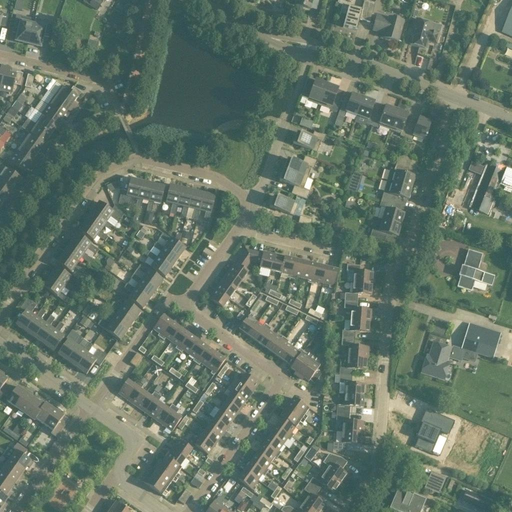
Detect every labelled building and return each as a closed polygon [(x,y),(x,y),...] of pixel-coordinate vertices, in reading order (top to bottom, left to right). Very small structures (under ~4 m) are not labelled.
[(21,12),(23,1),(18,0),(16,0),(14,10),(21,12)] [(97,12),(103,0),(114,0),(116,1),(116,0),(84,0),(82,4),(97,12)] [(313,0),(319,1),(319,0),(296,0),(295,6),(310,10),(312,0),(313,0)] [(342,5),(339,15),(346,17),(343,28),(343,29),(343,28),(356,31),(359,21),(370,23),(375,4),(364,1),(361,11),(349,7),(342,5)] [(118,4),(115,9),(122,13),(124,8),(118,4)] [(511,7),(502,33),(511,37),(511,7)] [(388,20),(376,17),(373,31),(384,34),(383,39),(397,43),(403,22),(388,18),(388,20)] [(28,45),(33,26),(20,23),(21,20),(15,18),(12,30),(18,31),(15,42),(28,45)] [(432,25),(416,21),(409,46),(426,50),(428,43),(436,45),(439,33),(431,31),(432,25)] [(46,26),(45,29),(33,26),(28,45),(40,48),(43,37),(49,39),(52,27),(46,26)] [(98,44),(88,41),(87,48),(97,50),(98,44)] [(10,69),(6,67),(0,90),(0,91),(11,94),(14,85),(20,86),(23,74),(16,73),(16,75),(9,74),(10,69)] [(303,93),(310,96),(308,102),(319,106),(327,85),(315,81),(315,83),(307,80),(303,89),(304,89),(303,93)] [(338,89),(327,85),(319,106),(330,110),(329,111),(336,113),(340,102),(334,100),(338,89)] [(73,104),(77,98),(79,100),(83,95),(73,87),(69,92),(62,87),(55,97),(75,111),(78,107),(73,104)] [(356,117),(363,99),(352,94),(348,105),(342,103),(334,126),(340,128),(346,113),(356,117)] [(72,115),(75,111),(55,97),(48,106),(64,117),(67,112),(72,115)] [(363,99),(356,117),(367,121),(366,125),(372,127),(376,115),(370,113),(374,103),(363,99)] [(48,106),(42,115),(62,129),(64,125),(60,122),(64,117),(48,106)] [(376,115),(372,127),(378,129),(378,127),(389,131),(397,111),(385,107),(382,117),(376,115)] [(397,111),(389,131),(400,135),(400,137),(405,139),(409,127),(404,125),(408,115),(397,111)] [(59,133),(62,129),(42,115),(35,125),(51,136),(54,130),(59,133)] [(299,127),(310,131),(313,123),(301,119),(299,127)] [(409,127),(405,139),(411,141),(413,137),(424,141),(431,123),(419,119),(415,129),(409,127)] [(47,141),(51,136),(35,125),(28,134),(48,148),(51,144),(47,141)] [(323,143),(326,136),(314,132),(312,138),(297,133),(296,135),(294,134),(291,142),(293,142),(292,144),(317,153),(321,142),(323,143)] [(45,152),(48,148),(28,134),(22,143),(37,154),(41,149),(45,152)] [(37,154),(22,143),(15,153),(30,163),(35,167),(38,163),(34,159),(37,154)] [(35,167),(30,163),(15,153),(8,162),(24,173),(28,168),(32,171),(35,167)] [(397,162),(409,166),(411,159),(399,156),(397,162)] [(283,171),(307,179),(311,168),(314,169),(317,161),(305,157),(302,165),(287,159),(286,161),(284,161),(282,168),(284,169),(283,171)] [(397,162),(394,172),(390,171),(387,182),(411,189),(414,178),(406,175),(409,166),(397,162)] [(483,169),(472,164),(469,172),(480,176),(483,169)] [(4,168),(0,173),(0,179),(13,189),(17,183),(21,186),(24,182),(4,168)] [(491,201),(499,183),(501,184),(501,185),(504,186),(502,191),(511,195),(511,173),(507,171),(504,176),(501,175),(501,173),(488,168),(471,209),(487,215),(492,202),(491,201)] [(307,179),(283,171),(282,172),(280,172),(278,179),(280,180),(279,182),(294,187),(291,195),(306,200),(309,193),(303,190),(307,179)] [(353,174),(351,181),(358,183),(360,175),(353,174)] [(9,194),(13,189),(0,179),(0,193),(11,201),(14,197),(9,194)] [(130,180),(127,194),(121,193),(118,205),(129,207),(131,198),(137,199),(141,182),(130,180)] [(142,201),(148,202),(152,185),(141,182),(137,199),(135,209),(140,210),(142,201)] [(387,182),(383,193),(381,201),(395,205),(397,197),(408,200),(411,189),(387,182)] [(164,188),(152,185),(148,202),(146,212),(151,213),(153,203),(160,205),(164,188)] [(175,216),(177,206),(181,189),(170,186),(166,203),(172,205),(170,214),(175,216)] [(181,189),(177,206),(183,208),(181,217),(186,218),(188,209),(192,192),(181,189)] [(203,194),(192,192),(188,209),(194,210),(192,220),(197,221),(199,211),(203,194)] [(8,205),(11,201),(0,193),(0,206),(4,202),(8,205)] [(203,194),(199,211),(205,213),(203,222),(208,224),(210,214),(215,197),(203,194)] [(293,217),(297,205),(273,197),(273,199),(271,198),(268,205),(270,206),(269,208),(293,217)] [(377,220),(400,226),(404,215),(393,212),(395,205),(381,201),(379,209),(380,209),(377,220)] [(344,208),(351,210),(352,204),(346,202),(344,208)] [(106,223),(110,218),(118,223),(125,214),(114,207),(111,212),(99,203),(92,213),(114,229),(114,228),(106,223)] [(100,232),(103,228),(103,227),(111,233),(114,229),(92,213),(85,222),(108,238),(100,232)] [(310,227),(312,220),(300,217),(298,224),(310,227)] [(384,242),(387,234),(397,238),(400,226),(377,220),(374,230),(372,230),(370,238),(376,239),(384,242)] [(93,242),(97,236),(105,242),(108,238),(85,222),(79,232),(93,242)] [(339,233),(341,228),(333,225),(331,231),(339,233)] [(136,237),(141,241),(145,236),(144,235),(140,231),(136,237)] [(171,240),(170,240),(162,234),(159,238),(167,244),(164,249),(156,243),(178,259),(185,250),(171,240)] [(76,235),(69,244),(84,254),(87,249),(95,255),(98,251),(90,245),(91,245),(76,235)] [(161,253),(157,258),(149,253),(171,269),(178,259),(156,243),(153,248),(161,253)] [(77,264),(81,259),(89,264),(92,260),(69,244),(63,254),(85,270),(85,269),(77,264)] [(250,263),(245,250),(235,264),(234,264),(228,273),(241,282),(248,273),(245,271),(250,263)] [(245,250),(250,263),(260,265),(259,268),(270,271),(274,255),(263,253),(262,255),(245,250)] [(457,288),(471,292),(474,282),(490,287),(493,277),(477,272),(482,255),(468,251),(457,288)] [(165,278),(171,269),(149,253),(146,257),(154,263),(150,268),(165,278)] [(82,274),(85,270),(63,254),(56,263),(70,273),(74,268),(82,274)] [(270,271),(280,274),(284,258),(274,255),(270,271)] [(286,278),(290,279),(295,260),(284,258),(280,274),(287,275),(286,278)] [(295,277),(301,279),(305,263),(295,260),(290,279),(294,280),(295,277)] [(307,283),(311,284),(316,266),(305,263),(301,279),(308,281),(307,283)] [(148,271),(140,266),(137,270),(145,276),(141,281),(133,275),(156,291),(162,281),(148,271)] [(316,282),(322,284),(326,268),(316,266),(311,284),(315,285),(316,282)] [(346,272),(354,272),(353,283),(373,285),(374,274),(359,272),(360,267),(347,266),(346,272)] [(107,272),(100,267),(98,271),(104,276),(107,272)] [(56,268),(50,278),(72,294),(75,290),(67,284),(71,278),(56,268)] [(337,271),(326,268),(322,284),(329,286),(328,289),(332,290),(333,287),(337,271)] [(222,282),(235,291),(241,282),(228,273),(222,282)] [(138,285),(135,290),(127,284),(149,300),(156,291),(133,275),(130,279),(138,285)] [(60,293),(64,288),(72,294),(50,278),(43,287),(57,297),(65,303),(68,299),(60,293)] [(215,290),(229,300),(235,291),(222,282),(215,290)] [(373,285),(353,283),(352,295),(345,294),(345,295),(344,300),(344,302),(357,302),(358,295),(371,296),(372,285),(373,285)] [(142,310),(149,300),(127,284),(124,289),(132,294),(128,300),(142,310)] [(222,309),(229,300),(215,290),(209,300),(222,309)] [(16,326),(25,332),(35,318),(30,314),(36,306),(27,300),(19,310),(24,314),(16,326)] [(350,321),(370,322),(371,311),(357,310),(357,302),(344,302),(344,309),(351,310),(350,321)] [(122,308),(114,303),(111,307),(133,323),(140,313),(126,303),(122,308)] [(119,313),(118,313),(115,318),(107,312),(104,316),(127,332),(133,323),(111,307),(119,313)] [(45,324),(40,321),(45,313),(41,310),(35,318),(25,332),(35,339),(45,324)] [(238,330),(248,336),(257,323),(252,319),(253,317),(250,314),(248,317),(238,330)] [(54,331),(49,327),(54,319),(50,316),(45,324),(35,339),(44,345),(54,331)] [(120,341),(127,332),(104,316),(112,322),(109,327),(101,321),(98,325),(106,331),(105,331),(120,341)] [(157,337),(160,339),(172,323),(162,317),(153,330),(159,334),(157,337)] [(84,318),(81,323),(87,327),(90,322),(84,318)] [(370,322),(350,321),(349,332),(342,332),(341,339),(354,340),(355,332),(368,334),(369,322),(370,323),(370,322)] [(64,338),(58,334),(64,326),(60,323),(54,331),(44,345),(54,352),(64,338)] [(165,339),(171,343),(180,329),(172,323),(160,339),(163,341),(165,339)] [(263,327),(257,323),(248,336),(257,343),(268,327),(265,325),(263,327)] [(469,325),(461,350),(452,347),(451,351),(434,345),(430,358),(427,358),(423,373),(443,380),(448,364),(445,364),(447,359),(460,363),(464,351),(492,360),(500,335),(469,325)] [(271,329),(268,327),(257,343),(265,349),(275,336),(269,332),(271,329)] [(175,349),(178,351),(189,336),(180,329),(171,343),(177,347),(175,349)] [(183,351),(189,355),(198,342),(189,336),(178,351),(181,354),(183,351)] [(280,340),(275,336),(265,349),(274,355),(285,339),(282,337),(280,340)] [(67,362),(77,348),(83,340),(79,337),(73,345),(69,342),(59,356),(67,362)] [(289,342),(285,339),(274,355),(283,361),(292,348),(287,344),(289,342)] [(348,358),(367,359),(368,348),(354,347),(354,340),(341,339),(341,347),(348,347),(348,358)] [(192,362),(196,364),(207,348),(198,342),(189,355),(194,359),(192,362)] [(82,351),(77,348),(67,362),(77,368),(87,354),(92,346),(88,343),(82,351)] [(201,364),(206,368),(216,354),(207,348),(196,364),(199,366),(201,364)] [(283,361),(291,367),(292,368),(302,354),(303,352),(300,350),(298,352),(292,348),(283,361)] [(86,375),(95,363),(99,367),(107,356),(97,350),(92,358),(87,354),(77,368),(86,375)] [(129,364),(135,368),(142,358),(137,354),(129,364)] [(225,361),(216,354),(206,368),(212,372),(210,374),(213,376),(215,374),(225,361)] [(308,382),(309,381),(314,384),(322,373),(317,370),(320,367),(314,363),(316,360),(308,355),(306,357),(302,354),(292,368),(291,367),(290,369),(308,382)] [(339,376),(352,377),(352,370),(366,371),(366,360),(367,360),(367,359),(348,358),(347,369),(339,369),(339,376)] [(245,375),(239,384),(252,394),(258,385),(245,375)] [(345,396),(365,397),(366,385),(351,384),(352,377),(339,376),(338,384),(346,384),(345,396)] [(118,394),(127,401),(140,383),(136,381),(133,385),(127,381),(118,394)] [(140,383),(127,401),(136,407),(145,394),(140,390),(143,386),(140,383)] [(180,400),(185,386),(178,384),(173,398),(180,400)] [(252,394),(239,384),(232,393),(246,403),(252,394)] [(17,387),(12,395),(7,391),(0,400),(0,401),(5,405),(7,402),(16,409),(28,392),(23,389),(22,391),(17,387)] [(32,395),(28,392),(16,409),(25,415),(35,401),(31,397),(32,395)] [(216,395),(212,392),(208,397),(212,400),(216,395)] [(145,394),(136,407),(145,414),(157,396),(154,393),(150,398),(145,394)] [(226,402),(239,411),(246,403),(232,393),(226,402)] [(157,396),(145,414),(153,420),(163,406),(158,403),(161,398),(157,396)] [(336,414),(349,414),(350,407),(363,408),(364,397),(365,397),(345,396),(344,407),(337,406),(336,412),(336,414)] [(282,418),(296,428),(299,423),(302,425),(305,421),(308,418),(305,416),(308,410),(293,399),(289,404),(286,402),(280,411),(283,413),(280,418),(281,419),(282,418)] [(34,422),(35,419),(46,405),(41,401),(39,403),(35,401),(25,415),(34,422)] [(220,411),(233,420),(239,411),(226,402),(220,411)] [(50,407),(46,405),(35,419),(44,425),(56,408),(51,405),(50,407)] [(163,406),(153,420),(162,426),(175,408),(171,406),(168,410),(163,406)] [(63,417),(59,414),(60,412),(56,408),(44,425),(53,432),(51,434),(56,438),(67,423),(62,419),(63,417)] [(175,415),(179,411),(177,410),(175,408),(162,426),(172,433),(181,419),(175,415)] [(214,420),(227,429),(233,420),(220,411),(214,420)] [(342,433),(362,434),(363,423),(348,422),(349,414),(336,414),(336,420),(336,421),(343,422),(342,433)] [(415,440),(417,441),(414,449),(429,456),(439,434),(445,437),(451,424),(431,415),(426,426),(422,424),(415,440)] [(276,427),(292,438),(294,435),(291,434),(295,428),(295,429),(296,428),(282,418),(281,419),(276,427)] [(207,428),(221,438),(227,429),(214,420),(207,428)] [(292,438),(276,427),(269,436),(283,446),(287,440),(289,442),(292,438)] [(201,437),(214,447),(221,438),(207,428),(201,437)] [(346,451),(347,444),(360,445),(361,434),(362,434),(342,433),(341,444),(333,444),(332,450),(346,451)] [(263,445),(279,456),(281,453),(279,451),(283,446),(269,436),(263,445)] [(208,456),(214,447),(201,437),(195,446),(208,456)] [(21,439),(18,443),(25,448),(28,444),(21,439)] [(178,441),(172,450),(185,459),(192,450),(178,441)] [(33,463),(23,457),(27,452),(17,444),(13,450),(16,452),(9,461),(24,471),(27,467),(29,468),(33,463)] [(279,456),(263,445),(257,454),(270,463),(274,458),(277,459),(279,456)] [(172,450),(166,458),(166,459),(179,468),(185,459),(172,450)] [(310,450),(303,459),(309,463),(316,455),(310,450)] [(251,463),(266,474),(269,471),(266,469),(270,463),(257,454),(251,463)] [(325,460),(331,464),(325,474),(341,485),(348,476),(336,467),(339,463),(329,455),(325,460)] [(166,459),(166,458),(165,458),(161,463),(158,461),(152,470),(155,472),(146,485),(162,496),(165,498),(168,494),(165,492),(172,482),(175,484),(180,476),(177,474),(181,469),(179,468),(166,459)] [(0,467),(20,481),(23,477),(21,475),(24,471),(9,461),(6,466),(0,462),(0,467)] [(266,474),(251,463),(244,472),(258,481),(262,475),(264,477),(266,474)] [(20,481),(0,467),(0,472),(1,473),(0,473),(0,480),(11,489),(14,484),(17,486),(20,481)] [(320,471),(314,480),(312,478),(308,485),(318,492),(323,486),(333,494),(340,485),(341,485),(325,474),(324,474),(320,471)] [(258,481),(244,472),(238,481),(251,490),(254,492),(256,488),(254,487),(258,481)] [(446,478),(431,472),(424,489),(439,495),(446,478)] [(199,490),(202,485),(194,479),(190,484),(199,490)] [(0,493),(7,499),(11,495),(8,493),(11,489),(0,480),(0,493)] [(454,482),(448,480),(445,489),(450,491),(454,482)] [(303,504),(314,511),(321,511),(326,506),(314,498),(318,492),(308,485),(303,491),(309,495),(303,504)] [(420,511),(426,500),(413,494),(412,497),(397,490),(389,510),(393,511),(420,511)] [(183,505),(191,495),(185,491),(177,501),(183,505)] [(465,491),(461,501),(485,511),(486,511),(491,502),(465,491)] [(245,496),(240,493),(234,501),(239,504),(245,496)] [(220,511),(225,505),(222,503),(220,505),(214,501),(211,506),(206,511),(220,511)] [(107,510),(109,511),(128,511),(115,503),(113,506),(111,504),(107,510)]
